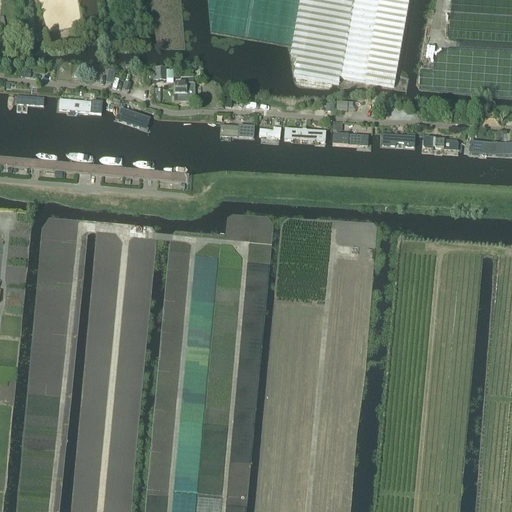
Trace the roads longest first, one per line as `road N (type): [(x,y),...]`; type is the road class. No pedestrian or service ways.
road 1 (unclassified): [(0,80),(110,91),(180,113),(511,131)]
road 2 (track): [(101,511),(125,270)]
road 3 (unclassified): [(0,180),(179,196)]
